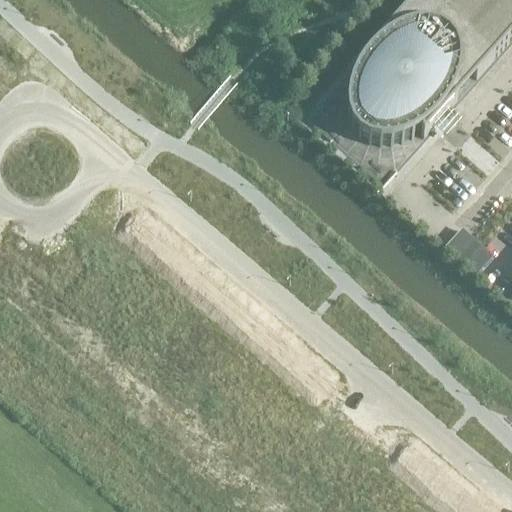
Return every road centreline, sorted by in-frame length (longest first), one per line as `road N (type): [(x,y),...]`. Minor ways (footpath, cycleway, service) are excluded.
road 1 (unclassified): [(511,502),(310,324),(111,165)]
road 2 (unknown): [(511,155),(445,237),(395,199),(511,65)]
road 3 (unclassified): [(111,165),(66,122),(39,112),(11,118),(0,130)]
